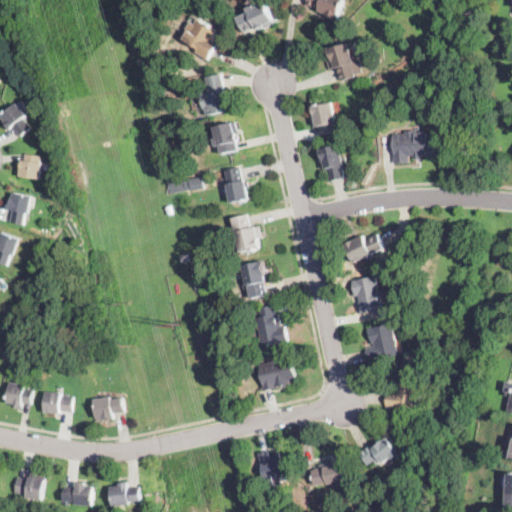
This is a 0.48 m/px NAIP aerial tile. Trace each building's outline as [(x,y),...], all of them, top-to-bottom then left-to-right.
[(258,0),(264,0),(266,3),(275,24),(260,31),(259,27),(245,34),(244,31),(238,18),(250,13),(248,9),(256,6),(254,2),(258,0)] [(346,0),(345,2),(346,2),(339,20),(331,17),(331,16),(320,11),(321,9),(308,4),(309,0),(346,0)] [(208,23),(219,30),(215,35),(218,37),(216,41),(220,44),(209,60),(197,52),(200,48),(186,39),(192,30),(189,28),(192,22),(196,25),(200,18),(208,23)] [(352,50),(353,54),(357,53),(359,60),(362,60),(363,63),(362,64),(364,72),(357,73),(358,77),(342,81),(338,67),(331,69),(326,49),(350,43),(352,50)] [(210,116),(206,116),(200,91),(211,89),(208,78),(223,74),(231,110),(210,116)] [(335,122),(337,132),(323,135),(321,126),(318,126),(316,115),(314,107),(334,102),(338,122),(335,122)] [(33,127),(23,136),(15,127),(11,130),(5,123),(7,121),(3,117),(18,103),(28,115),(25,117),(33,127)] [(38,121),(34,125),(30,119),(34,116),(38,121)] [(238,134),(239,134),(240,139),(238,139),(240,150),(223,154),(221,145),(218,146),(216,138),(218,138),(215,126),(238,121),(241,133),(238,134)] [(441,132),(441,133),(443,132),(445,155),(429,156),(429,154),(424,155),(424,158),(417,159),(417,155),(411,155),(412,162),(396,163),(395,134),(407,133),(407,131),(417,130),(417,132),(432,131),(441,130),(441,132)] [(342,145),(342,148),(344,147),(344,151),(343,151),(344,156),(348,155),(350,167),(346,168),(348,178),(331,181),(329,168),(326,168),(323,148),(342,145)] [(42,156),(41,161),(40,163),(43,163),(41,179),(21,176),(24,160),(26,160),(27,154),(42,156)] [(246,181),(246,182),(249,181),(250,186),(249,186),(251,198),(233,203),(228,184),(230,184),(227,170),(243,167),(246,181)] [(206,188),(193,190),(193,189),(172,193),(170,183),(190,179),(190,178),(203,176),(206,188)] [(35,197),(34,203),(32,212),(29,212),(27,223),(14,221),(16,210),(9,209),(11,202),(13,203),(16,192),(35,197)] [(252,226),(253,228),(261,226),(264,237),(260,238),(263,247),(243,253),(241,247),(234,218),(249,214),(252,226)] [(22,241),(18,250),(17,255),(14,254),(10,266),(0,262),(0,252),(1,250),(0,249),(0,240),(1,241),(5,230),(23,238),(22,241)] [(379,235),(382,241),(386,248),(356,262),(355,259),(348,244),(365,235),(368,240),(379,235)] [(191,262),(183,264),(181,255),(189,253),(191,262)] [(262,283),(264,292),(264,296),(247,299),(245,289),(243,289),(239,266),(260,262),(262,275),(261,275),(262,283)] [(378,276),(379,281),(385,306),(384,307),(384,306),(372,309),(373,310),(364,312),(361,295),(355,297),(352,281),(358,279),(358,280),(378,276)] [(203,288),(197,290),(194,282),(201,280),(203,288)] [(277,313),(277,314),(280,313),(283,326),(287,325),(290,340),(264,346),(260,329),(259,329),(258,326),(259,326),(258,318),(263,317),(261,308),(275,305),(277,313)] [(393,323),(397,339),(398,340),(399,343),(398,343),(401,354),(384,358),(375,360),(375,361),(370,362),(366,348),(377,345),(376,344),(373,344),(371,335),(370,335),(368,328),(373,327),(373,328),(393,323)] [(282,354),(283,360),(294,357),(300,381),(293,382),(293,383),(280,386),(280,387),(265,391),(264,384),(260,365),(275,362),(274,355),(282,354)] [(420,383),(419,391),(424,391),(423,400),(419,399),(419,409),(396,407),(396,408),(388,407),(390,392),(394,393),(394,388),(398,389),(399,381),(420,383)] [(36,395),(35,404),(25,402),(23,408),(16,407),(16,404),(9,403),(13,382),(29,384),(28,388),(37,390),(36,395)] [(75,410),(75,412),(62,411),(62,413),(46,412),(47,392),(63,393),(63,395),(76,396),(75,410)] [(113,397),(113,399),(126,398),(127,412),(116,413),(117,419),(98,421),(95,399),(113,397)] [(390,437),(393,442),(400,451),(402,453),(395,458),(394,456),(385,463),(384,462),(380,464),(377,460),(371,465),(364,456),(362,453),(372,446),(373,448),(384,440),(385,441),(390,437)] [(271,456),(272,457),(282,455),(283,460),(289,458),(293,479),(283,481),(283,482),(267,485),(261,453),(271,452),(271,456)] [(344,464),(345,468),(347,468),(348,472),(346,472),(349,484),(341,486),(340,482),(330,485),(329,483),(317,485),(314,470),(321,469),(321,465),(343,460),(344,464)] [(48,480),(45,495),(44,500),(16,493),(20,477),(31,480),(32,476),(48,480)] [(130,482),(130,488),(142,487),(143,501),(131,502),(132,504),(114,506),(112,487),(122,486),(122,483),(130,482)] [(96,486),(94,504),(94,506),(77,504),(77,502),(65,501),(66,494),(66,487),(77,488),(77,483),(90,484),(90,486),(96,486)]
